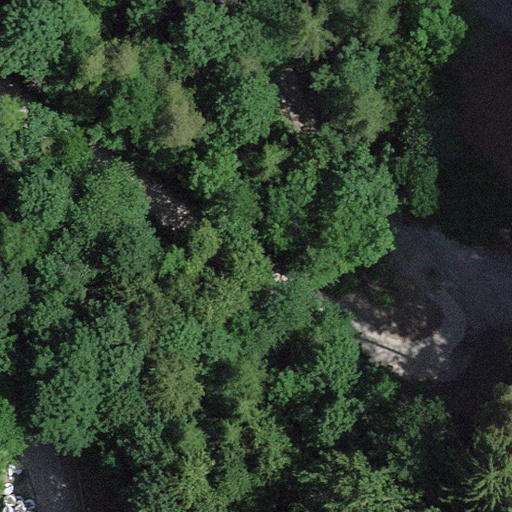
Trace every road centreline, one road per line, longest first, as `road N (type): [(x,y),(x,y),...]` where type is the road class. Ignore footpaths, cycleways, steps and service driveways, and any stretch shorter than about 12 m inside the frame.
road 1 (track): [(433,343),(404,349),(362,339),(176,223),(0,93)]
road 2 (track): [(433,343),(450,321),(450,286),(307,112),(245,0)]
